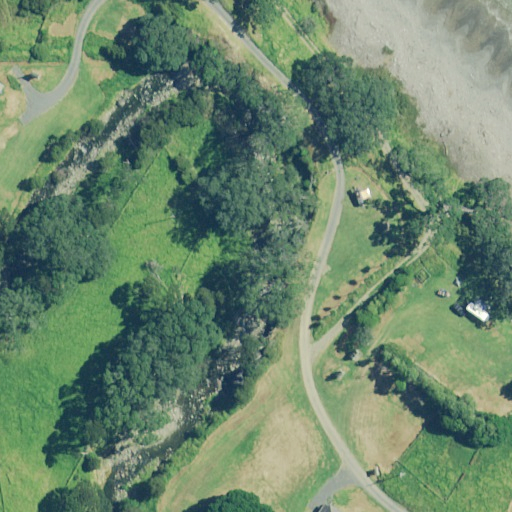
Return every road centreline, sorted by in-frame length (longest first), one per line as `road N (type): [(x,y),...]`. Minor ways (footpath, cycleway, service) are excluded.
road 1 (track): [(389,511),(360,485),(303,388),(309,258),(333,179),(325,136),(285,82),(197,0)]
road 2 (track): [(265,0),(429,215),(427,238),(396,269),(320,341),(302,340)]
